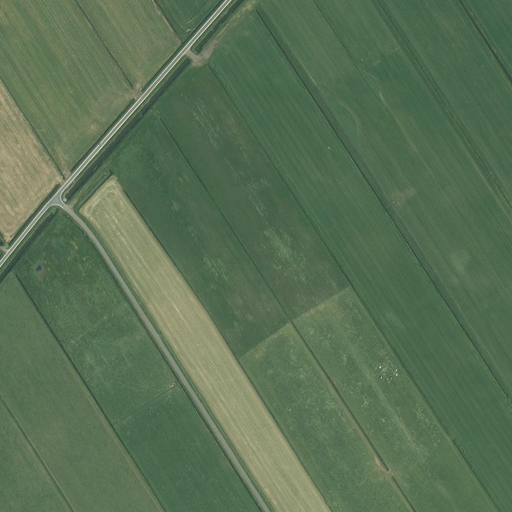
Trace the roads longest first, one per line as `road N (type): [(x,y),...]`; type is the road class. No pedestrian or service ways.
road 1 (unclassified): [(267,511),(95,241),(54,198)]
road 2 (unclassified): [(54,198),(228,0)]
